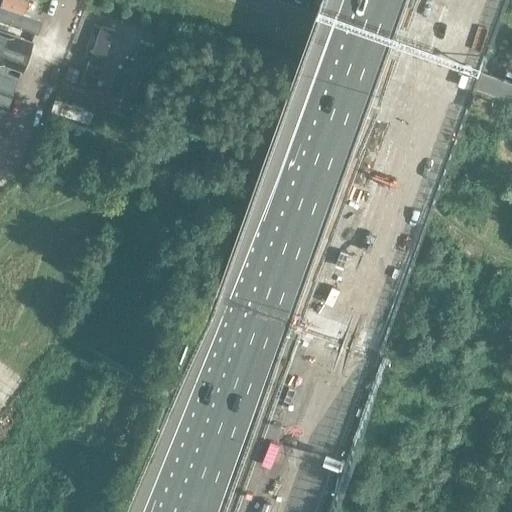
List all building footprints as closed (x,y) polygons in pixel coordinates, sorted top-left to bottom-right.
[(27,0),(1,0),(0,4),(0,5),(23,13),(28,0),(27,0)] [(0,19),(34,32),(39,19),(23,13),(0,5),(0,19)] [(102,27),(101,29),(94,26),(86,49),(87,49),(84,58),(90,60),(83,82),(96,86),(115,31),(102,27)] [(171,30),(161,27),(158,35),(168,39),(171,30)] [(0,62),(21,70),(32,39),(0,28),(0,62)] [(155,47),(141,42),(134,60),(130,71),(122,93),(136,98),(155,47)] [(121,68),(130,71),(134,60),(125,57),(121,68)] [(81,71),(69,67),(65,79),(77,84),(81,71)] [(110,89),(122,93),(130,71),(121,68),(118,67),(110,89)] [(18,78),(0,71),(0,90),(12,95),(18,78)] [(12,95),(0,90),(0,103),(8,107),(12,95)] [(94,113),(55,100),(51,111),(89,125),(94,113)]
